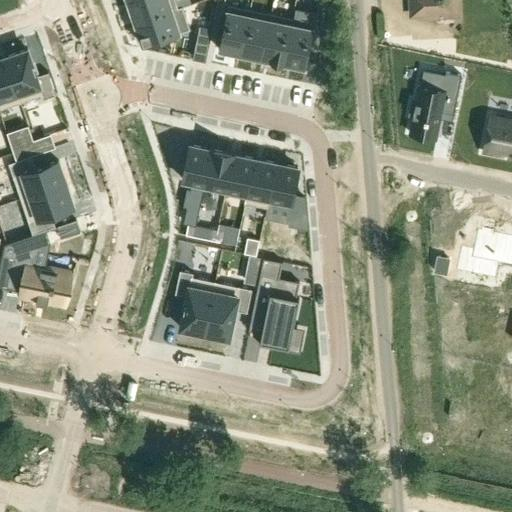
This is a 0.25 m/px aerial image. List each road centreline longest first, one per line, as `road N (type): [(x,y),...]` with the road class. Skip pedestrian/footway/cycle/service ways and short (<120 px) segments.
road 1 (residential): [(94,358),(303,399),(331,391),(341,362),(313,134),(295,122),(88,81)]
road 2 (residential): [(378,511),(375,493),(392,446),(367,159)]
road 3 (residential): [(94,358),(130,223),(88,81)]
road 4 (residential): [(50,505),(49,427),(81,399),(94,358)]
road 5 (residential): [(367,159),(353,0)]
road 6 (residential): [(511,190),(367,159)]
